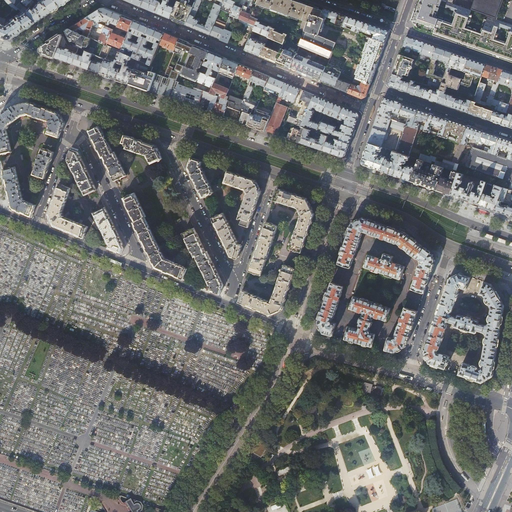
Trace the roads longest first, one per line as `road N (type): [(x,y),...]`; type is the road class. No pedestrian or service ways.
road 1 (primary): [(341,173),(6,55)]
road 2 (residential): [(107,0),(370,110)]
road 3 (tertiary): [(292,334),(278,378),(194,511)]
road 4 (residential): [(162,131),(235,289)]
road 5 (primary): [(511,237),(353,177)]
road 6 (residential): [(145,272),(71,129)]
road 7 (tertiary): [(339,193),(292,334)]
road 8 (residential): [(511,132),(378,87)]
road 9 (residential): [(407,371),(450,246)]
road 10 (residential): [(235,289),(276,171)]
road 11 (primary): [(339,193),(396,212),(450,246)]
road 12 (primary): [(162,131),(276,171)]
road 13 (tertiary): [(407,371),(292,334)]
